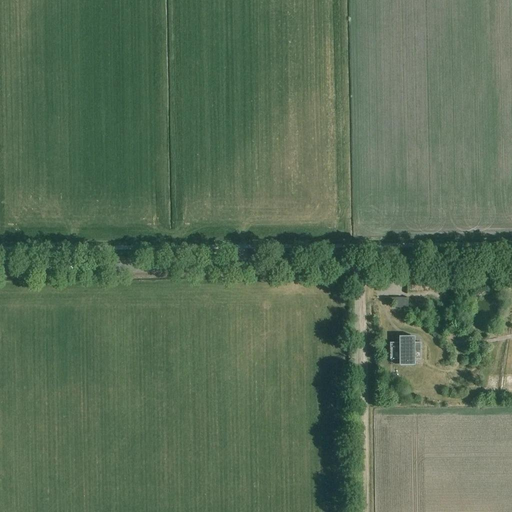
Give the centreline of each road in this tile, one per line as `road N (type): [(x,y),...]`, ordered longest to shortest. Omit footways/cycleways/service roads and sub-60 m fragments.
road 1 (tertiary): [(0,268),(511,263)]
road 2 (track): [(362,277),(365,511)]
